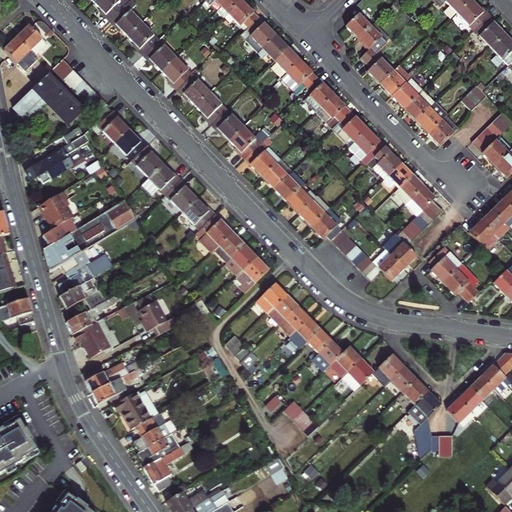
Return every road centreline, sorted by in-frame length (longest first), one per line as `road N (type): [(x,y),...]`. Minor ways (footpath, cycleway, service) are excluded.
road 1 (residential): [(45,0),(346,302),(384,319),(511,337)]
road 2 (tertiary): [(150,511),(69,384),(0,130)]
road 3 (residential): [(305,36),(463,199)]
road 4 (unknown): [(402,322),(399,342),(448,385),(470,379),(507,336)]
